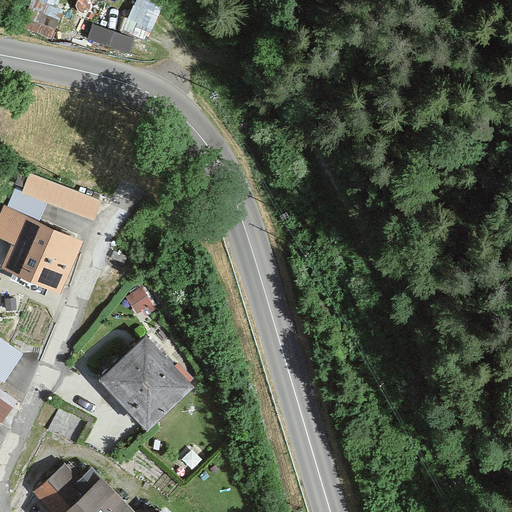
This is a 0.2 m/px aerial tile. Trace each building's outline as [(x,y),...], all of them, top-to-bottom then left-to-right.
[(31,0),(24,25),(51,34),(62,0),(31,0)] [(153,31),(166,0),(165,0),(137,0),(128,21),(153,31)] [(95,22),(91,37),(134,49),(139,34),(95,22)] [(48,194),(97,215),(104,199),(55,178),(48,194)] [(6,210),(38,224),(46,204),(15,190),(6,210)] [(0,238),(12,243),(1,267),(60,293),(82,243),(38,224),(6,210),(4,209),(0,218),(0,238)] [(146,336),(99,380),(147,430),(193,387),(146,336)] [(0,378),(4,381),(15,364),(21,354),(0,340),(0,378)] [(0,390),(0,420),(2,422),(16,401),(0,390)] [(64,456),(39,478),(55,497),(81,474),(64,456)] [(134,511),(102,478),(67,511),(159,511),(158,511),(156,511),(134,511)]
